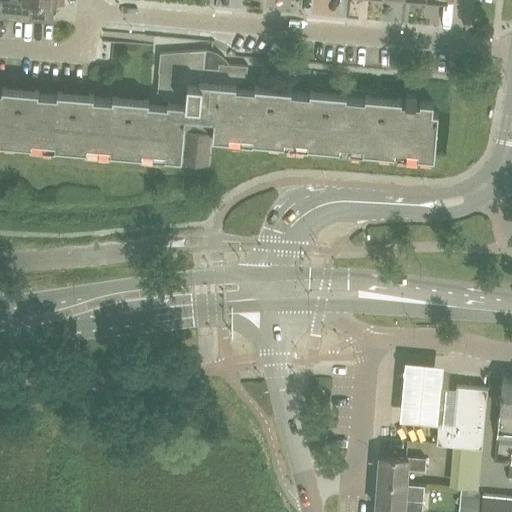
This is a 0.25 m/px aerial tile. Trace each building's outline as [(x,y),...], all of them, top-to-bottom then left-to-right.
[(50,4),(55,4),(57,4),(57,3),(63,4),(63,0),(0,0),(0,11),(30,14),(31,2),(50,4)] [(292,88),(272,86),(256,85),(256,88),(236,86),(237,83),(247,77),(248,65),(205,61),(207,48),(160,52),(158,72),(159,72),(157,92),(168,100),(167,104),(149,102),(149,99),(113,95),(112,99),(94,97),(94,94),(57,90),(57,94),(39,92),(39,89),(2,86),(2,89),(0,88),(0,145),(1,141),(31,144),(31,148),(55,150),(56,146),(86,149),(86,153),(111,155),(111,151),(141,154),(141,158),(166,160),(166,156),(184,158),(183,162),(208,164),(210,137),(228,139),(228,142),(253,145),(253,141),(283,143),(283,147),(308,149),(308,146),(339,148),(338,152),(363,155),(364,151),(394,153),(393,157),(418,159),(418,156),(434,157),(439,110),(433,110),(434,101),(420,99),(419,109),(415,108),(417,93),(406,92),(406,102),(402,101),(402,98),(365,95),(365,98),(347,96),(347,93),(310,90),(310,93),(291,91),(292,88)] [(445,362),(404,359),(403,366),(401,396),(399,417),(438,421),(453,422),(456,384),(452,383),(443,383),(444,369),(445,362)] [(511,431),(511,376),(502,376),(497,431),(511,431)] [(453,422),(438,421),(437,442),(454,443),(482,446),(487,386),(456,384),(453,422)] [(453,460),(459,461),(457,485),(478,487),(482,446),(454,443),(453,460)] [(424,458),(379,455),(377,481),(406,483),(408,468),(424,469),(424,458)] [(377,481),(376,507),(421,510),(422,500),(405,498),(406,483),(377,481)] [(511,511),(511,495),(483,492),(481,511),(511,511)]
